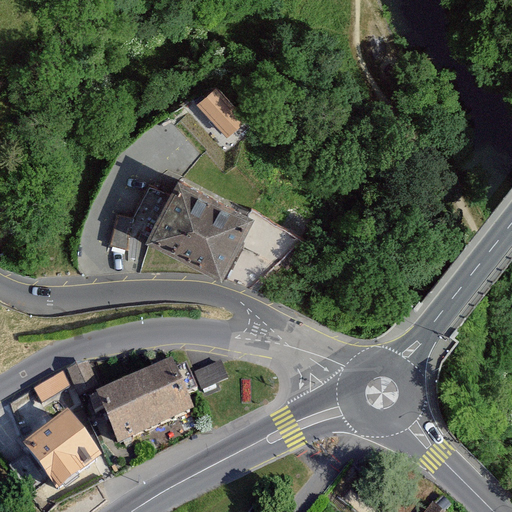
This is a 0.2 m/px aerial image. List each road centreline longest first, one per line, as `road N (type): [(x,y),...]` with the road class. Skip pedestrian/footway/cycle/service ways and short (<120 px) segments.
road 1 (residential): [(259,337),(249,307),(218,293),(47,300),(0,284)]
road 2 (residential): [(259,337),(173,329),(98,340),(0,388)]
road 3 (secondary): [(300,425),(135,511)]
road 4 (secondary): [(511,223),(396,364)]
road 5 (secondary): [(493,511),(405,414)]
